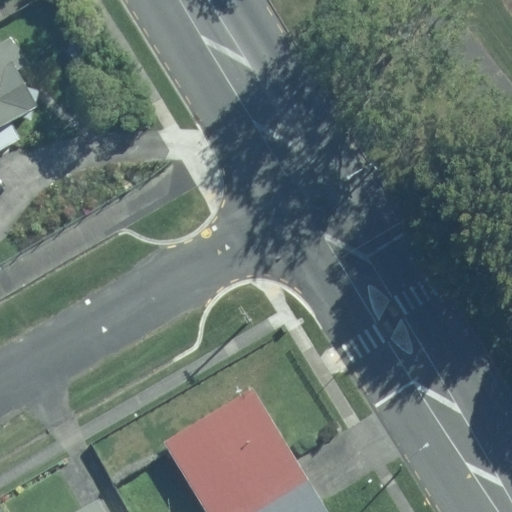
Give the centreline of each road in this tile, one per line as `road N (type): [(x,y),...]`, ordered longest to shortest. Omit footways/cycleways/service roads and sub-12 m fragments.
road 1 (residential): [(0,363),(327,169)]
road 2 (secondary): [(511,473),(327,169)]
road 3 (secondary): [(327,169),(223,0)]
